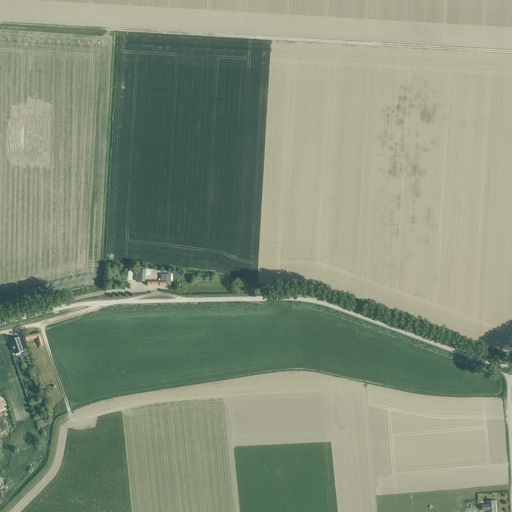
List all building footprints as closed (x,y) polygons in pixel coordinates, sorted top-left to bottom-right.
[(137,269),(135,281),(144,282),(146,270),(137,269)] [(160,281),(147,281),(147,286),(159,286),(167,286),(166,275),(160,275),(161,282),(160,282),(160,281)] [(39,346),(43,345),(40,332),(25,336),(26,341),(37,338),(39,346)] [(14,339),(10,340),(11,340),(13,347),(13,348),(14,349),(13,349),(14,349),(15,354),(19,353),(19,354),(20,353),(24,352),(23,351),(18,338),(19,338),(19,337),(15,339),(15,338),(14,338),(14,339)] [(487,502),(487,506),(482,506),(483,511),(487,511),(495,511),(495,501),(487,502)]
